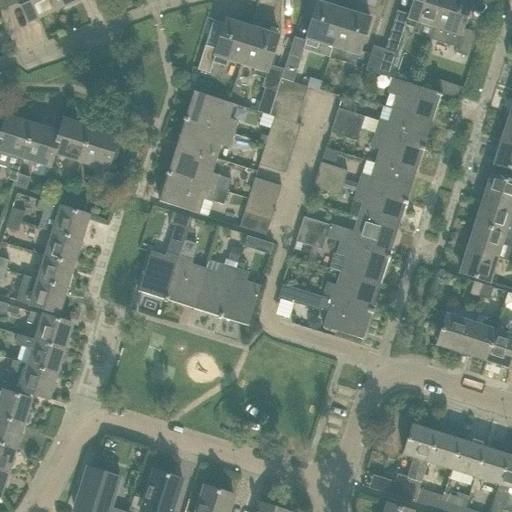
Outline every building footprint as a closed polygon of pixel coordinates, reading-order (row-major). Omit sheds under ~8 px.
[(3,0),(7,8),(19,3),(28,23),(54,11),(48,0),(3,0)] [(48,0),(54,11),(76,0),(48,0)] [(433,28),(434,28),(443,0),(413,0),(406,25),(418,29),(419,27),(433,31),(433,28)] [(434,28),(430,40),(455,48),(453,53),(466,57),(474,33),(462,29),(471,0),(443,0),(435,26),(434,28)] [(303,50),(329,58),(343,11),(317,3),(303,50)] [(343,11),(329,58),(355,66),(370,19),(343,11)] [(205,46),(197,70),(209,74),(212,64),(225,68),(228,61),(241,65),(252,29),(226,20),(216,49),(205,46)] [(384,49),(376,73),(388,77),(404,31),(391,27),(384,49)] [(252,29),(241,65),(255,70),(253,76),(264,80),(266,73),(272,56),(278,37),(252,29)] [(365,69),(376,73),(384,49),(372,45),(365,69)] [(288,54),(280,79),(293,83),(293,82),(300,58),(288,54)] [(396,95),(391,110),(433,123),(442,95),(391,78),(387,92),(396,95)] [(280,79),(276,91),(277,91),(303,100),(307,86),(293,82),(293,83),(280,79)] [(257,111),(269,115),(273,103),(277,91),(276,91),(264,87),(257,111)] [(277,91),(273,103),(299,112),(303,100),(277,91)] [(193,92),(185,119),(233,134),(237,122),(228,119),(233,105),(193,92)] [(273,116),(273,117),(296,124),(296,123),(299,112),(273,103),(269,115),(273,116)] [(337,108),(333,122),(359,130),(364,116),(337,108)] [(378,119),(373,135),(424,150),(433,123),(391,110),(387,122),(378,119)] [(511,115),(510,115),(502,139),(511,142),(511,115)] [(9,179),(13,180),(16,181),(18,173),(17,173),(22,159),(23,160),(34,126),(6,117),(2,131),(3,131),(0,141),(0,164),(6,167),(5,171),(9,179)] [(273,117),(269,129),(296,138),(300,124),(296,123),(296,124),(273,117)] [(185,119),(176,147),(215,160),(220,145),(229,147),(233,134),(185,119)] [(54,153),(55,153),(80,161),(91,129),(63,120),(59,134),(60,134),(54,153)] [(359,130),(333,122),(330,132),(356,141),(359,130)] [(34,126),(23,160),(51,168),(55,153),(54,153),(60,134),(59,134),(34,126)] [(91,129),(80,161),(107,170),(117,137),(91,129)] [(269,129),(266,141),(292,149),(296,138),(269,129)] [(378,150),(374,164),(415,178),(424,150),(373,135),(369,147),(378,150)] [(511,142),(502,139),(494,164),(511,169),(511,142)] [(266,141),(262,153),(288,161),(292,149),(266,141)] [(176,147),(167,174),(227,193),(231,180),(211,174),(215,160),(176,147)] [(288,161),(262,153),(258,164),(285,173),(288,161)] [(320,162),(316,176),(342,184),(347,170),(320,162)] [(361,173),(356,189),(406,205),(415,178),(374,164),(370,176),(361,173)] [(16,181),(13,180),(11,185),(26,189),(30,177),(18,173),(16,181)] [(227,193),(167,174),(159,202),(198,214),(203,199),(223,206),(227,193)] [(483,201),(511,209),(511,205),(511,182),(485,174),(480,189),(486,191),(483,201)] [(342,184),(316,176),(312,186),(339,195),(342,184)] [(254,177),(250,190),(277,199),(281,186),(254,177)] [(361,204),(357,218),(398,231),(406,205),(356,189),(352,201),(361,204)] [(250,190),(246,203),(273,211),(277,199),(250,190)] [(57,193),(53,205),(65,209),(69,197),(57,193)] [(81,200),(69,197),(65,209),(77,213),(81,200)] [(51,231),(81,241),(89,216),(77,213),(65,209),(53,205),(38,201),(35,209),(43,211),(37,227),(51,231)] [(483,201),(475,225),(511,235),(511,224),(506,223),(511,209),(483,201)] [(246,203),(243,215),(269,223),(273,211),(246,203)] [(11,208),(8,218),(21,222),(24,212),(11,208)] [(168,223),(187,229),(191,217),(172,211),(168,223)] [(269,223),(243,215),(239,226),(266,235),(269,223)] [(303,216),(299,230),(325,238),(330,224),(303,216)] [(21,222),(8,218),(5,227),(18,231),(21,222)] [(344,228),(339,242),(389,258),(398,231),(357,218),(353,230),(344,228)] [(511,235),(475,225),(467,249),(498,258),(502,244),(511,246),(511,235)] [(325,238),(299,230),(295,241),(322,249),(325,238)] [(51,231),(43,255),(73,265),(81,241),(51,231)] [(166,301),(193,309),(206,268),(191,264),(198,244),(184,240),(181,250),(182,251),(166,301)] [(344,258),(339,272),(380,285),(382,279),(384,280),(388,267),(386,267),(389,258),(339,242),(335,256),(344,258)] [(138,292),(166,301),(182,251),(181,250),(167,246),(164,255),(150,251),(138,292)] [(498,258),(467,249),(460,273),(490,283),(498,258)] [(43,255),(36,279),(36,280),(66,289),(73,265),(43,255)] [(0,257),(0,268),(5,270),(8,260),(0,257)] [(193,309),(220,318),(236,268),(222,263),(219,272),(206,268),(193,309)] [(236,268),(220,318),(248,326),(260,286),(246,281),(249,272),(236,268)] [(313,284),(310,292),(310,294),(371,313),(380,285),(339,272),(335,284),(326,282),(324,287),(313,284)] [(36,280),(36,279),(23,275),(20,285),(33,289),(28,305),(58,314),(66,289),(36,280)] [(468,293),(480,297),(484,284),(473,281),(468,293)] [(484,284),(480,297),(488,299),(493,287),(484,284)] [(310,294),(310,292),(309,292),(307,299),(319,303),(318,309),(326,312),(322,327),(362,340),(371,313),(310,294)] [(0,315),(4,316),(5,311),(17,315),(19,308),(8,304),(0,301),(0,315)] [(38,325),(33,338),(33,340),(63,350),(71,325),(29,312),(26,322),(38,325)] [(437,345),(462,353),(471,324),(446,316),(437,345)] [(462,353),(486,360),(498,321),(487,318),(484,328),(471,324),(462,353)] [(510,372),(511,368),(510,368),(511,361),(511,325),(498,321),(486,360),(501,365),(499,369),(509,372),(510,372)] [(30,349),(26,364),(25,365),(56,374),(57,371),(59,372),(62,370),(65,362),(63,360),(61,359),(63,350),(33,340),(33,338),(17,334),(14,344),(30,349)] [(25,365),(26,364),(11,359),(3,384),(17,389),(48,399),(56,374),(25,365)] [(1,391),(0,392),(0,417),(23,425),(23,424),(25,425),(29,424),(31,416),(29,413),(27,412),(31,400),(1,391)] [(0,417),(0,444),(15,449),(23,425),(0,417)] [(391,495),(414,503),(417,493),(418,493),(427,462),(437,433),(412,425),(403,455),(413,458),(407,477),(397,474),(391,495)] [(451,470),(460,440),(437,433),(427,462),(451,470)] [(475,477),(484,448),(460,440),(451,470),(475,477)] [(0,444),(0,470),(8,473),(15,449),(0,444)] [(498,485),(508,455),(484,448),(475,477),(498,485)] [(500,511),(509,488),(511,489),(511,456),(508,455),(498,485),(489,511),(500,511)] [(108,511),(118,478),(117,478),(119,471),(118,468),(110,466),(107,468),(105,474),(88,469),(74,511),(108,511)] [(171,511),(176,499),(182,480),(153,471),(139,511),(171,511)] [(227,511),(233,496),(204,487),(196,511),(227,511)] [(414,503),(438,510),(441,500),(418,493),(417,493),(414,503)] [(438,510),(443,511),(463,511),(465,508),(441,500),(438,510)]
